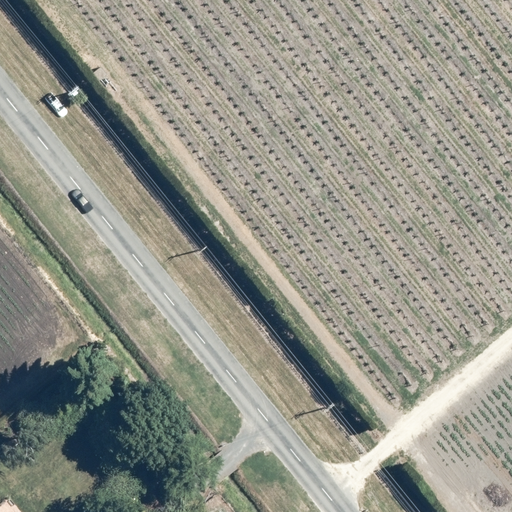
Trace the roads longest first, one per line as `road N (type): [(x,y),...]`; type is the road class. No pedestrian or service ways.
road 1 (unclassified): [(337,511),(0,92)]
road 2 (track): [(321,491),(511,330)]
